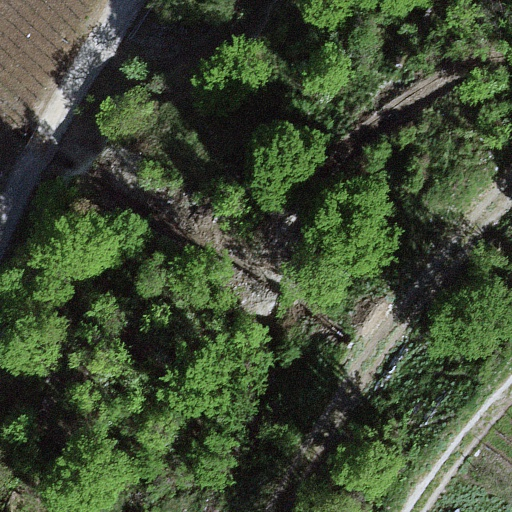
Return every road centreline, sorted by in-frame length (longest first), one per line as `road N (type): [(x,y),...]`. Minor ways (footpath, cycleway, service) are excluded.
road 1 (track): [(132,0),(38,143),(0,238)]
road 2 (track): [(420,511),(511,387)]
